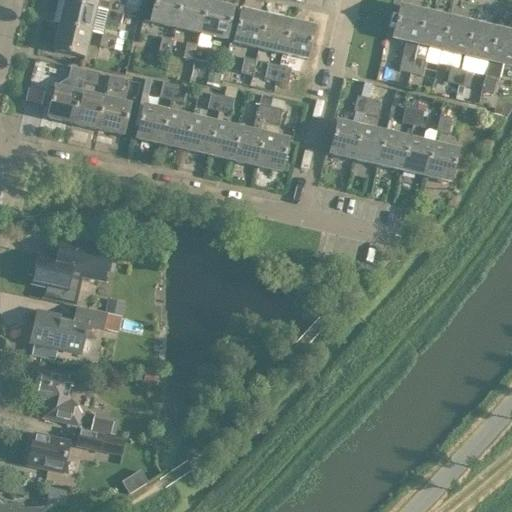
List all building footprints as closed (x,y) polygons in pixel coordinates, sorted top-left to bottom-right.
[(63,0),(58,23),(89,30),(95,5),(70,0),(63,0)] [(108,0),(107,8),(120,11),(123,0),(121,0),(108,0)] [(153,0),(149,20),(174,26),(180,0),(153,0)] [(180,0),(174,26),(199,32),(206,1),(201,0),(180,0)] [(199,32),(225,38),(232,7),(206,1),(199,32)] [(391,37),(416,43),(423,10),(398,4),(391,37)] [(104,19),(118,23),(120,11),(107,8),(104,19)] [(232,41),(257,47),(264,14),(240,9),(232,41)] [(409,71),(421,74),(424,59),(427,45),(439,48),(447,16),(423,10),(416,43),(413,56),(409,71)] [(257,47),(281,52),(288,20),(264,14),(257,47)] [(439,48),(463,54),(471,22),(447,16),(439,48)] [(288,20),(281,52),(306,58),(313,26),(288,20)] [(463,54),(487,60),(495,27),(471,22),(463,54)] [(52,49),(83,56),(89,30),(58,23),(52,49)] [(480,89),(492,92),(495,77),(497,78),(501,63),(511,65),(511,31),(495,27),(487,60),(483,74),(480,89)] [(98,44),(113,47),(115,36),(101,33),(98,44)] [(157,50),(169,52),(172,38),(161,35),(157,50)] [(182,55),(193,58),(197,43),(185,41),(182,55)] [(197,43),(193,58),(205,60),(208,46),(197,43)] [(398,69),(409,71),(413,56),(401,54),(398,69)] [(239,71),(251,74),(255,58),(243,56),(239,71)] [(263,76),(275,79),(278,64),(267,61),(263,76)] [(275,79),(286,82),(290,67),(278,64),(275,79)] [(445,80),(457,83),(460,67),(449,65),(445,80)] [(71,122),(79,91),(81,80),(84,69),(69,66),(67,77),(53,85),(46,116),(71,122)] [(460,67),(457,83),(468,86),(472,70),(460,67)] [(81,80),(95,83),(97,72),(84,69),(81,80)] [(206,83),(216,85),(219,72),(210,70),(206,83)] [(105,86),(120,90),(123,78),(108,74),(105,86)] [(158,96),(169,99),(173,83),(162,80),(158,96)] [(173,83),(169,99),(181,102),(185,86),(173,83)] [(414,83),(413,95),(440,97),(441,85),(414,83)] [(71,122),(96,128),(103,97),(79,91),(71,122)] [(206,107),(217,110),(221,94),(209,91),(206,107)] [(238,127),(231,159),(255,165),(262,133),(265,121),(269,106),(268,105),(271,96),(259,93),(257,102),(251,130),(238,127)] [(221,94),(217,110),(229,113),(233,97),(221,94)] [(353,109),(364,112),(367,97),(356,94),(353,109)] [(96,128),(122,134),(129,103),(103,97),(96,128)] [(367,97),(364,112),(375,115),(379,100),(367,97)] [(134,137),(159,142),(166,110),(142,105),(134,137)] [(400,121),(411,124),(415,108),(404,105),(400,121)] [(265,121),(276,123),(280,108),(269,106),(265,121)] [(411,124),(423,127),(427,111),(415,108),(411,124)] [(159,142),(183,148),(190,116),(166,110),(159,142)] [(435,129),(447,132),(451,117),(439,114),(435,129)] [(183,148),(207,154),(214,122),(190,116),(183,148)] [(328,152),(353,158),(360,126),(336,120),(328,152)] [(207,154),(231,159),(238,127),(214,122),(207,154)] [(353,158),(377,163),(384,131),(360,126),(353,158)] [(377,163),(400,169),(408,137),(384,131),(377,163)] [(255,165),(280,171),(287,138),(262,133),(255,165)] [(408,137),(400,169),(424,175),(432,143),(408,137)] [(424,175),(449,181),(457,149),(432,143),(424,175)] [(28,260),(25,273),(32,274),(30,283),(43,286),(41,296),(74,303),(79,276),(102,281),(110,243),(59,232),(54,256),(36,252),(34,261),(28,260)] [(122,302),(107,299),(105,310),(120,313),(122,302)] [(28,341),(80,353),(86,326),(102,330),(106,312),(75,305),(72,321),(50,316),(51,313),(35,309),(28,341)] [(41,416),(78,424),(81,412),(72,399),(69,398),(72,385),(67,384),(68,378),(67,378),(68,374),(32,366),(26,392),(35,395),(34,402),(43,405),(41,416)] [(91,429),(113,434),(117,417),(94,412),(91,429)] [(100,450),(100,449),(114,452),(117,438),(103,435),(103,434),(78,429),(75,444),(100,450)] [(25,464),(62,472),(69,440),(33,432),(25,464)] [(0,511),(36,511),(36,508),(6,507),(6,503),(0,503),(0,511)]
